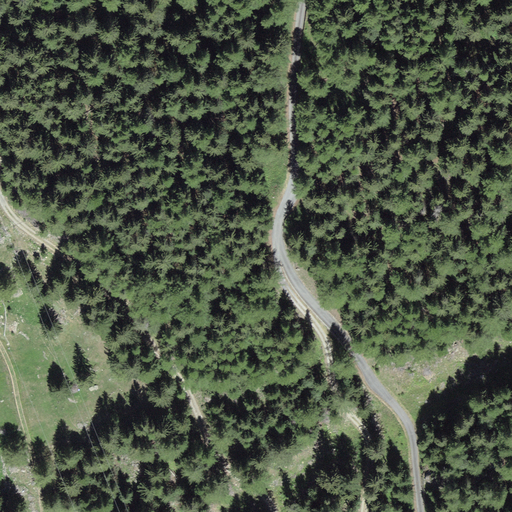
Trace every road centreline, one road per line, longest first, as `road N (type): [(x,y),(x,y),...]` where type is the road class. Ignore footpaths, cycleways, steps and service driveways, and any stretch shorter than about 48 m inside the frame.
road 1 (track): [(279,511),(225,470),(187,384),(119,296),(33,231),(0,195)]
road 2 (track): [(277,254),(421,442),(425,511)]
road 3 (track): [(277,254),(282,281),(330,351),(338,401),(366,432),(362,511)]
road 4 (track): [(302,0),(295,184),(279,220),(277,254)]
